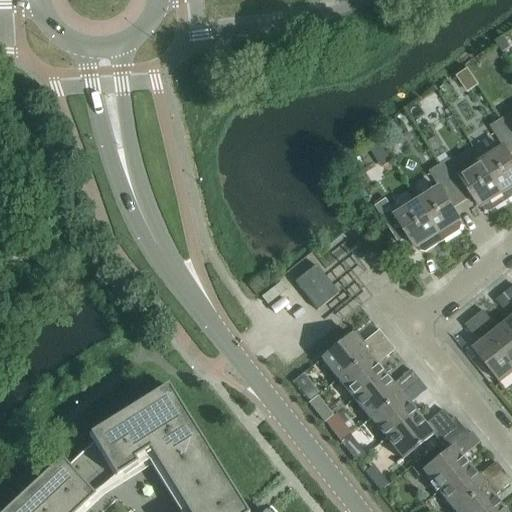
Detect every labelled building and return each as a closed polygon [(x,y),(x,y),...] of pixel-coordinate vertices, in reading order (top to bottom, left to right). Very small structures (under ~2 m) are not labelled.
[(511,113),(500,121),(511,139),(511,113)] [(511,153),(511,139),(500,121),(490,127),(504,149),(482,163),(507,202),(511,198),(511,161),(509,156),(511,153)] [(450,160),(440,166),(464,203),(473,197),(480,209),(482,208),(484,212),(489,213),(507,202),(482,163),(460,177),(450,160)] [(439,190),(419,203),(443,242),(459,232),(461,225),(459,222),(460,222),(453,210),(464,203),(440,166),(429,173),(439,190)] [(443,242),(419,203),(396,217),(386,200),(375,207),(398,244),(409,238),(416,249),(417,249),(419,252),(425,253),(443,242)] [(338,294),(315,266),(294,283),(316,311),(338,294)] [(511,307),(511,301),(506,294),(496,301),(505,313),(511,307)] [(492,323),(483,312),(475,319),(484,330),(492,323)] [(475,319),(465,327),(460,330),(470,341),(476,336),(484,330),(475,319)] [(511,332),(505,325),(490,337),(511,365),(511,332)] [(476,336),(482,344),(473,351),(500,385),(511,375),(511,365),(490,337),(484,330),(476,336)] [(351,335),(320,360),(337,380),(386,341),(378,331),(359,346),(351,335)] [(394,351),(386,341),(337,380),(353,400),(383,376),(375,366),(394,351)] [(383,376),(353,400),(369,420),(418,380),(410,371),(391,386),(383,376)] [(418,380),(369,420),(385,440),(416,416),(407,405),(426,390),(418,380)] [(167,387),(115,419),(139,457),(148,451),(147,450),(166,438),(155,419),(178,405),(167,387)] [(147,450),(148,451),(157,465),(199,439),(178,405),(155,419),(166,438),(147,450)] [(424,426),(416,416),(385,440),(401,460),(432,436),(438,444),(460,426),(453,418),(450,420),(442,410),(424,426)] [(139,457),(115,419),(88,435),(93,443),(115,478),(136,465),(133,460),(139,457)] [(438,444),(445,453),(421,472),(437,492),(468,467),(460,458),(479,443),(471,433),(468,435),(460,426),(438,444)] [(173,490),(215,464),(205,448),(199,439),(157,465),(173,490)] [(115,478),(93,443),(68,466),(94,495),(76,511),(186,511),(173,490),(157,465),(148,451),(139,457),(133,460),(136,465),(115,478)] [(38,480),(67,511),(76,511),(94,495),(68,466),(61,459),(38,480)] [(476,478),(468,467),(437,492),(453,511),(503,472),(495,463),(476,478)] [(194,511),(231,490),(215,464),(173,490),(186,511),(194,511)] [(453,511),(494,511),(500,508),(492,498),(511,483),(503,472),(453,511)] [(16,501),(26,511),(67,511),(38,480),(16,501)] [(231,490),(194,511),(244,511),(241,507),(231,490)] [(26,511),(16,501),(3,511),(26,511)]
